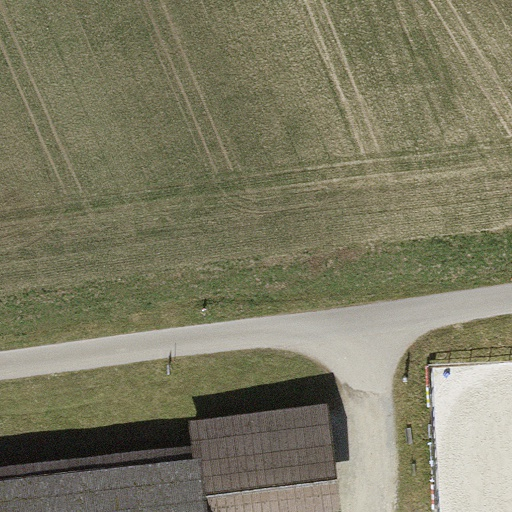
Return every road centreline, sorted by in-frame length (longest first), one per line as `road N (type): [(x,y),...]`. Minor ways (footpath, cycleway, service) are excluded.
road 1 (track): [(0,364),(511,300)]
road 2 (track): [(386,317),(380,511)]
